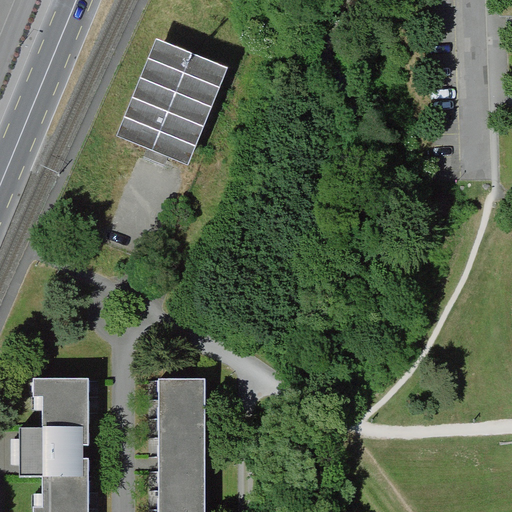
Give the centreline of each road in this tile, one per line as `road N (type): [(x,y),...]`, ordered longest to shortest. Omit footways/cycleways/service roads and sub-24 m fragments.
road 1 (secondary): [(0,187),(76,0)]
road 2 (residential): [(480,182),(476,0)]
